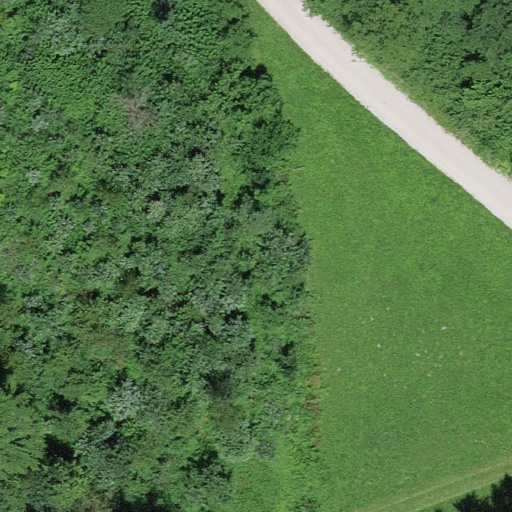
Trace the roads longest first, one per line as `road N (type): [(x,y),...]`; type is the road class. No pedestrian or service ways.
road 1 (track): [(511,219),(283,0)]
road 2 (track): [(387,511),(511,467)]
